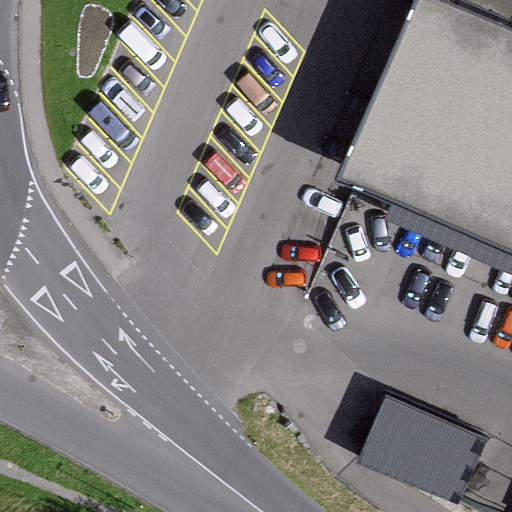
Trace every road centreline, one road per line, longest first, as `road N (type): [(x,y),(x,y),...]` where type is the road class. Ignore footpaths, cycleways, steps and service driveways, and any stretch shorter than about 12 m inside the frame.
road 1 (secondary): [(158,437),(0,212)]
road 2 (secondary): [(0,379),(158,437)]
road 3 (secondary): [(158,437),(264,511)]
